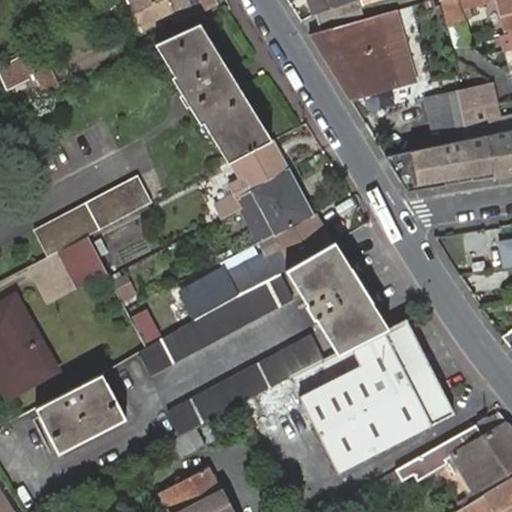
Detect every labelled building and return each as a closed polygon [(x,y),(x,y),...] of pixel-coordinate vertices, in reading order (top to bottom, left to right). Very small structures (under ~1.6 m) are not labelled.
[(219,5),(216,0),(135,0),(148,26),(176,11),(181,23),(219,5)] [(310,0),(316,18),(362,6),(360,0),(353,0),(350,1),(349,0),(310,0)] [(444,0),(446,2),(450,21),(464,18),(461,5),(472,2),(471,0),(444,0)] [(511,0),(499,0),(508,27),(511,27),(511,0)] [(316,18),(320,30),(365,17),(362,6),(316,18)] [(309,33),(351,102),(399,88),(394,72),(384,75),(377,47),(386,44),(377,14),(365,17),(320,30),(309,33)] [(227,165),(273,141),(243,86),(230,91),(226,80),(237,75),(208,20),(158,44),(168,63),(176,77),(172,80),(195,126),(200,124),(208,139),(221,167),(227,165)] [(384,75),(394,72),(386,44),(377,47),(384,75)] [(0,78),(5,89),(34,76),(31,70),(23,51),(0,61),(0,78)] [(34,76),(42,96),(60,88),(49,63),(31,70),(34,76)] [(164,65),(172,80),(176,77),(168,63),(164,65)] [(230,91),(243,86),(237,75),(226,80),(230,91)] [(469,139),(488,135),(511,129),(511,112),(500,115),(493,82),(458,90),(469,139)] [(423,95),(434,146),(469,139),(458,90),(458,89),(423,95)] [(203,142),(208,139),(200,124),(195,126),(203,142)] [(511,129),(488,135),(493,177),(511,173),(511,129)] [(406,191),(493,177),(488,135),(469,139),(434,146),(384,156),(406,191)] [(289,172),(273,141),(227,165),(237,183),(220,192),(223,198),(213,204),(221,221),(232,215),(227,204),(289,172)] [(313,216),(289,172),(227,204),(232,215),(239,210),(252,235),(245,239),(250,249),(313,216)] [(83,239),(145,207),(131,181),(35,230),(48,257),(56,253),(83,239)] [(328,244),(313,216),(250,249),(177,287),(194,321),(281,271),(286,268),(328,244)] [(105,277),(83,239),(56,253),(75,293),(105,277)] [(334,241),(328,244),(382,328),(388,325),(334,241)] [(511,241),(501,243),(504,265),(509,264),(511,263),(511,241)] [(382,328),(328,244),(286,268),(338,351),(382,328)] [(504,265),(485,268),(487,280),(511,277),(509,264),(504,265)] [(298,303),(281,271),(194,321),(145,349),(139,353),(152,381),(298,303)] [(121,301),(138,294),(129,272),(112,280),(121,301)] [(497,303),(511,300),(511,292),(495,296),(497,303)] [(0,302),(0,387),(6,399),(50,378),(9,298),(0,302)] [(142,343),(160,338),(151,308),(133,314),(142,343)] [(326,357),(289,377),(336,469),(439,416),(432,404),(447,397),(405,316),(388,325),(382,328),(338,351),(326,357)] [(511,348),(511,324),(500,333),(511,348)] [(179,435),(289,377),(326,357),(312,330),(166,407),(179,435)] [(101,374),(38,410),(59,452),(124,418),(101,374)] [(432,404),(439,416),(453,409),(447,397),(432,404)] [(511,425),(499,410),(379,477),(387,490),(415,474),(419,481),(451,463),(447,458),(455,455),(476,492),(511,470),(511,425)] [(161,492),(170,511),(236,511),(211,465),(161,492)] [(511,511),(511,475),(450,511),(511,511)] [(13,511),(0,490),(0,511),(13,511)]
